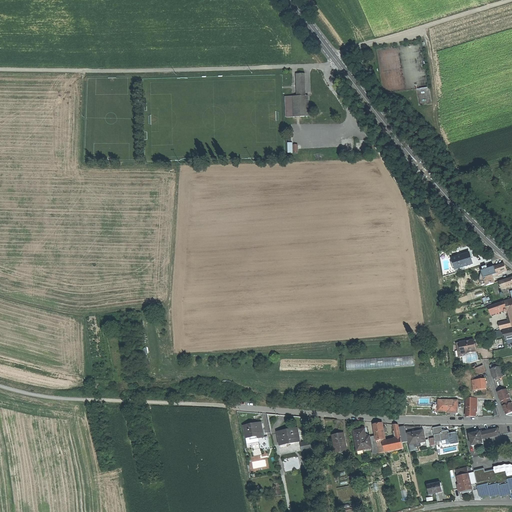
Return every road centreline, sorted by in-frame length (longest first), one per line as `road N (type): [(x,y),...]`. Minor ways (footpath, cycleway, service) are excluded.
road 1 (track): [(83,71),(78,160),(174,169),(178,176),(171,302),(87,313),(0,292)]
road 2 (secondary): [(290,0),(422,171),(503,253)]
road 3 (track): [(329,67),(0,69)]
road 4 (track): [(361,120),(435,240),(458,393)]
road 5 (residential): [(504,420),(238,407)]
road 6 (track): [(0,387),(238,407)]
road 7 (track): [(363,43),(379,94),(460,174),(511,158)]
road 8 (track): [(333,56),(502,0)]
